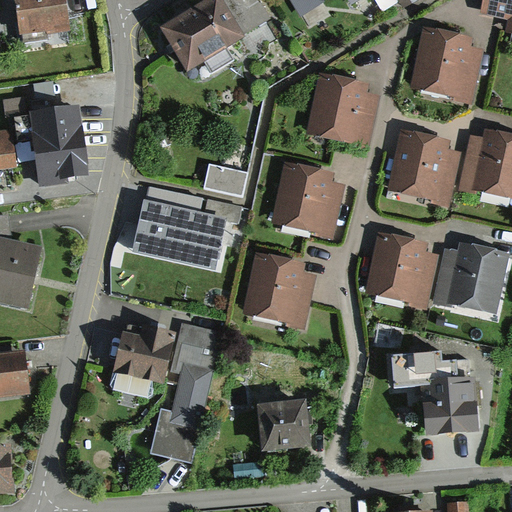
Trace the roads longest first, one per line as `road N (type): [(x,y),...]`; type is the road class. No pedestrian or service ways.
road 1 (residential): [(115,0),(125,41),(116,170),(36,511)]
road 2 (residential): [(65,511),(511,471)]
